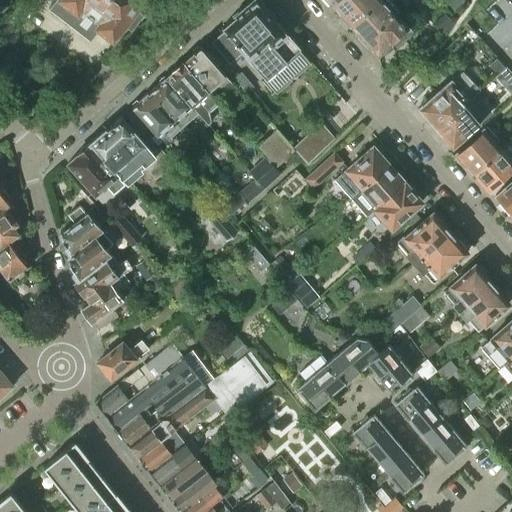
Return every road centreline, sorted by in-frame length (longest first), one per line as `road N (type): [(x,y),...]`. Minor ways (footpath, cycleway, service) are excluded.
road 1 (unclassified): [(511,255),(289,0)]
road 2 (residential): [(32,159),(214,0)]
road 3 (residential): [(60,367),(72,338),(32,159)]
road 4 (residential): [(156,511),(78,406),(60,367)]
road 5 (residential): [(466,511),(366,393)]
